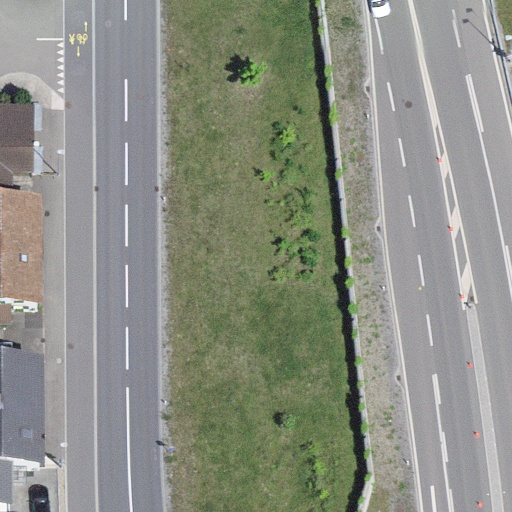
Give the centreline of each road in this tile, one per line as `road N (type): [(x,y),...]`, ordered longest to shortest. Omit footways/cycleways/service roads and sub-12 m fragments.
road 1 (secondary): [(128,41),(133,511)]
road 2 (trunk): [(398,0),(466,465)]
road 3 (trunk): [(507,381),(439,26),(425,0)]
